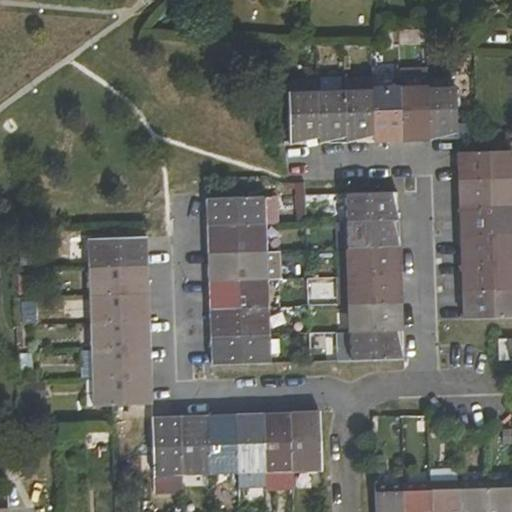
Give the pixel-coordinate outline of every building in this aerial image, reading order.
[(444,138),(457,138),(455,83),(429,84),(431,139),(444,138)] [(421,139),(431,139),(429,84),(401,85),(403,140),(421,139)] [(391,140),(403,140),(401,85),(375,86),(377,141),(391,140)] [(366,141),(377,141),(375,86),(345,88),(347,142),(366,141)] [(333,143),(347,142),(345,88),(317,89),(319,143),(333,143)] [(289,90),(290,144),(303,144),(319,143),(317,89),(289,90)] [(511,152),(460,154),(461,167),(461,181),(511,178),(511,152)] [(511,187),(511,178),(461,181),(462,194),(462,208),(511,205),(511,187)] [(397,190),(344,192),(345,221),(398,219),(397,206),(397,190)] [(264,195),(206,197),(206,214),(207,226),(265,224),(264,195)] [(511,205),(462,208),(462,218),(463,235),(511,232),(511,205)] [(398,219),(345,221),(346,251),(399,249),(398,236),(398,219)] [(267,253),(265,224),(207,226),(207,237),(208,255),(267,253)] [(511,232),(463,235),(463,249),(464,262),(511,259),(511,232)] [(146,250),(146,237),(87,239),(88,267),(147,266),(146,250)] [(399,249),(346,251),(347,277),(400,275),(399,260),(399,249)] [(209,282),(268,280),(267,253),(208,255),(208,264),(209,282)] [(464,276),(465,290),(511,288),(511,259),(464,262),(464,276)] [(147,266),(88,267),(89,295),(147,294),(147,282),(147,266)] [(31,272),(17,272),(18,293),(31,294),(31,272)] [(400,275),(347,277),(348,305),(401,303),(400,285),(400,275)] [(210,310),(269,308),(268,280),(209,282),(209,298),(210,310)] [(466,317),(511,315),(511,288),(465,290),(465,303),(466,317)] [(147,294),(89,295),(90,324),(148,323),(148,309),(147,294)] [(349,333),(402,332),(402,319),(401,303),(348,305),(349,333)] [(211,338),(270,336),(269,308),(210,310),(210,323),(211,338)] [(148,323),(90,324),(91,351),(149,350),(149,334),(148,323)] [(403,346),(402,332),(349,333),(350,360),(403,358),(403,346)] [(271,362),(270,336),(211,338),(211,348),(212,364),(271,362)] [(498,358),(511,357),(511,338),(498,339),(498,358)] [(91,379),(150,378),(150,365),(149,350),(91,351),(91,379)] [(151,392),(150,378),(91,379),(92,406),(110,405),(151,405),(151,392)] [(308,410),(292,411),(294,471),(322,471),(320,410),(308,410)] [(294,471),(292,411),(275,411),(264,412),(266,472),(294,471)] [(266,472),(264,412),(251,412),(235,413),(237,473),(266,472)] [(208,414),(211,474),(237,473),(235,413),(221,413),(208,414)] [(180,415),(182,475),(211,474),(208,414),(196,414),(180,415)] [(168,415),(151,416),(153,475),(182,475),(180,415),(168,415)] [(511,511),(511,477),(488,478),(489,511),(511,511)] [(460,479),(460,511),(489,511),(488,478),(460,479)] [(432,480),(433,511),(460,511),(460,479),(432,480)] [(405,481),(405,511),(433,511),(432,480),(405,481)] [(405,511),(405,481),(375,482),(376,511),(405,511)]
